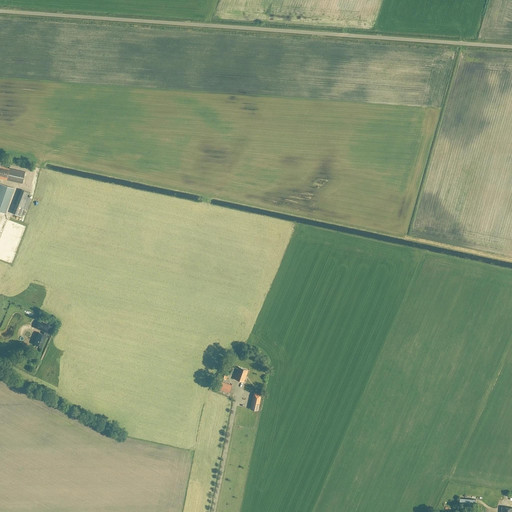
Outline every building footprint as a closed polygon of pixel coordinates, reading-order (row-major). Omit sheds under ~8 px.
[(0,178),(22,184),(25,172),(0,166),(0,178)] [(13,188),(0,183),(0,211),(4,213),(13,188)] [(24,209),(28,197),(30,193),(21,189),(12,213),(21,217),(24,209)] [(13,242),(20,225),(10,221),(3,239),(6,241),(6,239),(13,242)] [(50,326),(39,321),(36,328),(47,333),(50,326)] [(46,336),(38,333),(34,344),(41,347),(46,336)] [(248,371),(238,367),(234,379),(244,383),(248,371)] [(225,380),(228,374),(220,370),(217,377),(225,380)] [(229,393),(231,386),(221,382),(218,389),(229,393)] [(243,393),(238,407),(243,409),(248,394),(243,393)] [(254,397),(251,409),(257,411),(260,399),(254,397)] [(499,506),(499,502),(501,502),(501,492),(489,491),(488,506),(499,506)]
